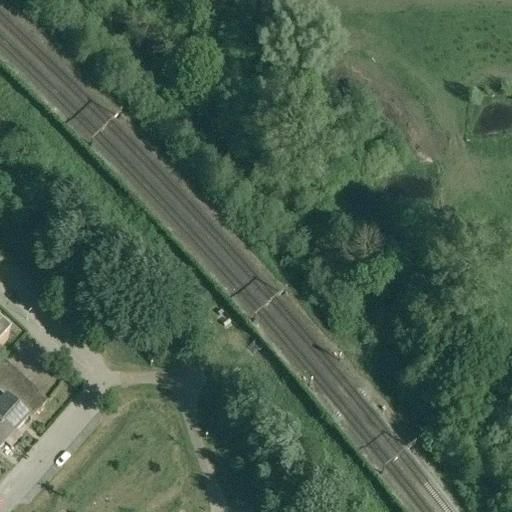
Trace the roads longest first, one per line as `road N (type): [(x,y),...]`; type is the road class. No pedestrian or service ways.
road 1 (residential): [(220,511),(178,378),(99,382)]
road 2 (residential): [(0,504),(93,399),(99,382)]
road 3 (residential): [(99,382),(79,345),(0,277)]
